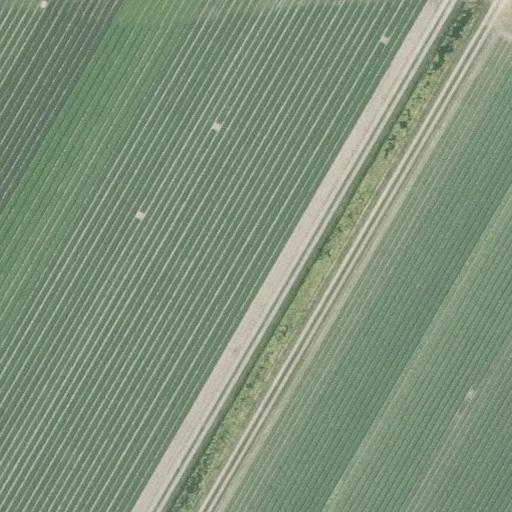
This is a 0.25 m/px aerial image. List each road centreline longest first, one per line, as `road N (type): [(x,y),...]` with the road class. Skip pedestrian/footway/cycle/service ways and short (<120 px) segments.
road 1 (track): [(157,511),(454,0)]
road 2 (track): [(205,511),(500,0)]
